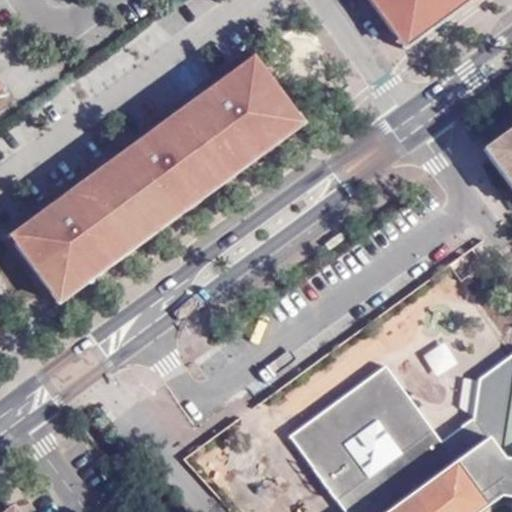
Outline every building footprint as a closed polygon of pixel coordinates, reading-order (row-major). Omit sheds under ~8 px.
[(372,0),(394,30),(436,0),(440,0),(442,3),(445,0),(372,0)] [(402,43),(459,0),(445,0),(442,3),(440,0),(436,0),(394,30),(402,43)] [(98,65),(106,78),(128,63),(120,51),(98,65)] [(44,230),(21,249),(55,296),(297,113),(265,70),(242,86),(229,97),(221,86),(207,96),(214,106),(155,149),(147,140),(123,159),(130,169),(69,213),(62,204),(48,214),(55,224),(44,230)] [(242,86),(234,76),(221,86),(229,97),(242,86)] [(0,102),(10,100),(0,85),(0,102)] [(307,127),(297,113),(55,296),(64,308),(307,127)] [(511,123),(484,144),(492,150),(511,135),(511,123)] [(511,135),(492,150),(511,179),(511,135)] [(48,214),(38,221),(44,230),(55,224),(48,214)] [(498,262),(487,246),(477,252),(489,268),(498,262)] [(422,357),(435,378),(457,364),(443,343),(422,357)] [(464,511),(480,500),(500,486),(503,477),(511,477),(511,511),(511,358),(483,380),(477,422),(446,445),(391,367),(293,439),(347,511),(464,511)] [(500,486),(480,500),(485,511),(500,501),(511,499),(511,477),(503,477),(500,486)] [(485,511),(480,500),(464,511),(485,511)]
